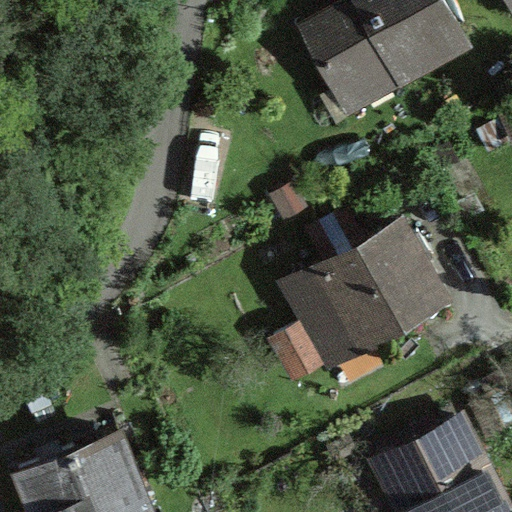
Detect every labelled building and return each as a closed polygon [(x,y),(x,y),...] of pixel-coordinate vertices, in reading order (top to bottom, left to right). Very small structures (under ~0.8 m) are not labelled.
[(472,38),(450,0),(320,0),(294,15),(347,109),(472,38)] [(460,153),(448,132),(429,143),(440,164),(460,153)] [(219,171),(192,165),(183,202),(210,208),(219,171)] [(451,290),(401,202),(276,273),(326,361),(451,290)] [(109,397),(97,362),(63,374),(75,409),(109,397)] [(511,378),(487,392),(500,418),(511,412),(511,378)] [(491,511),(511,502),(511,471),(475,396),(376,445),(407,506),(394,511),(491,511)] [(102,511),(170,511),(133,417),(73,441),(102,511)] [(33,511),(102,511),(73,441),(14,465),(33,511)]
